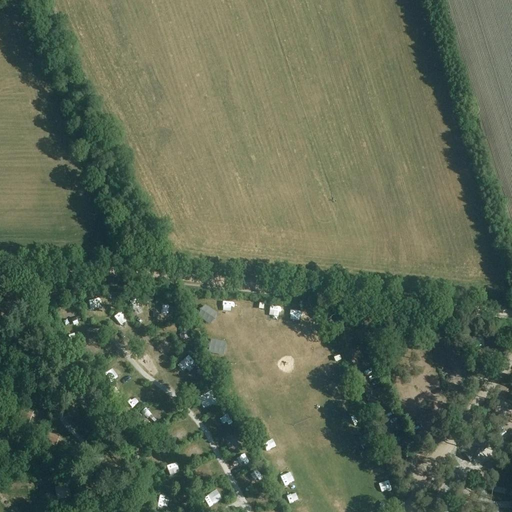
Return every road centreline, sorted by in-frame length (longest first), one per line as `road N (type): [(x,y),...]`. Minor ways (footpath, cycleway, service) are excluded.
road 1 (track): [(0,271),(184,277),(511,313)]
road 2 (track): [(138,511),(143,490),(135,459),(104,409),(91,397),(69,396),(57,409),(61,420),(123,482)]
road 3 (track): [(248,511),(189,410),(106,333),(86,329)]
